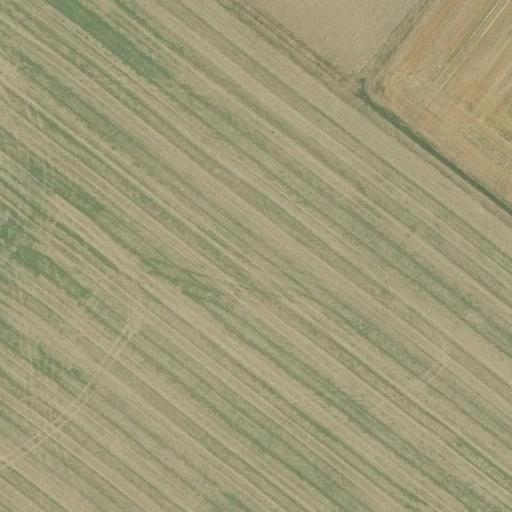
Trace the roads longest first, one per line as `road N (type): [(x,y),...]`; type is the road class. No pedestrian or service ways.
road 1 (track): [(511,211),(238,0)]
road 2 (track): [(453,0),(374,103)]
